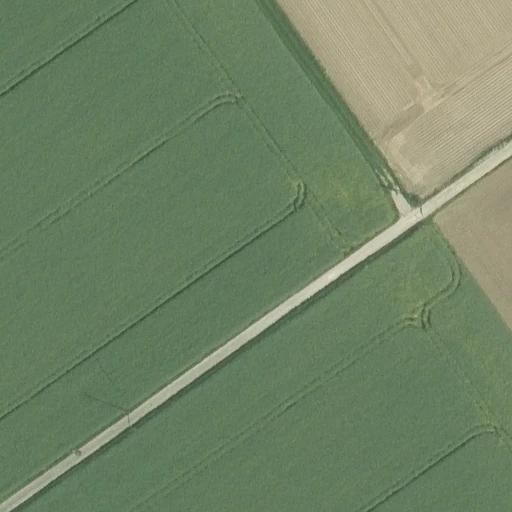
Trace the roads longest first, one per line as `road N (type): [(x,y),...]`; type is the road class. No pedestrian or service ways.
road 1 (unclassified): [(0,509),(511,145)]
road 2 (track): [(262,0),(414,214)]
